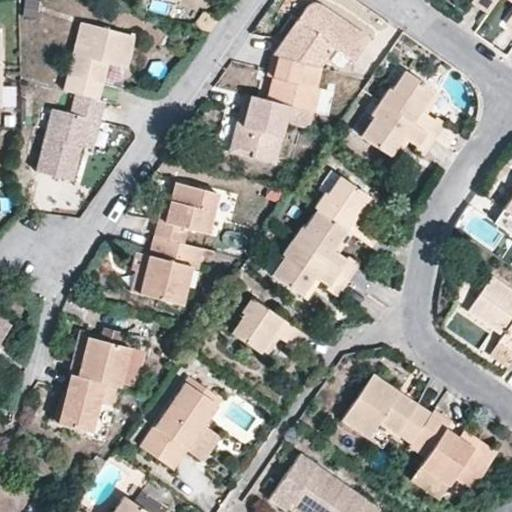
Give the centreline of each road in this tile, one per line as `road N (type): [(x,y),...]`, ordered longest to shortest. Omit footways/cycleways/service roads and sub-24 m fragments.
road 1 (residential): [(511,412),(418,341),(413,327),(437,214),(511,108)]
road 2 (residential): [(44,254),(78,244),(247,0)]
road 3 (residential): [(511,83),(398,0)]
